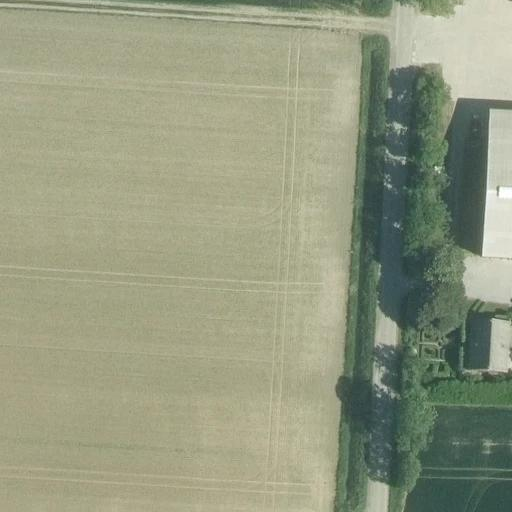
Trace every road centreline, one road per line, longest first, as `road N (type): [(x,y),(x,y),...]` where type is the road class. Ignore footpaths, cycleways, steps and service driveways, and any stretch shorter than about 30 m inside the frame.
road 1 (unclassified): [(375,511),(401,0)]
road 2 (track): [(400,21),(14,0)]
